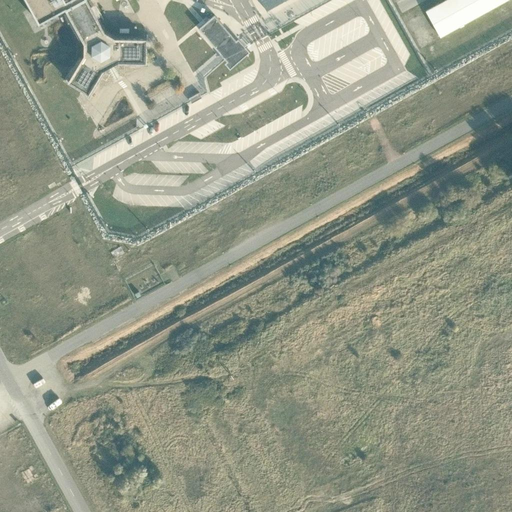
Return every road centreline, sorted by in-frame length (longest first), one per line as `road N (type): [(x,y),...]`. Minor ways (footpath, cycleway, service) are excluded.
road 1 (unclassified): [(8,377),(511,101)]
road 2 (residential): [(8,377),(81,511)]
